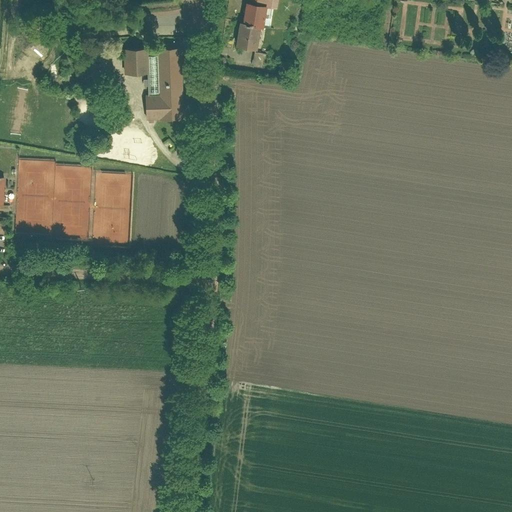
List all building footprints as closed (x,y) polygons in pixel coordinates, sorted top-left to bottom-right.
[(246,0),(243,19),(263,23),(267,3),(250,0),(246,0)] [(243,19),(240,19),(237,33),(260,37),(263,23),(243,19)] [(260,37),(237,33),(235,46),(257,50),(260,37)] [(146,85),(147,93),(143,93),(143,119),(183,118),(181,46),(154,47),(155,55),(146,55),(146,47),(121,48),(122,74),(146,73),(146,78),(142,78),(142,86),(146,85)] [(262,66),(264,53),(254,52),(252,65),(262,66)]
